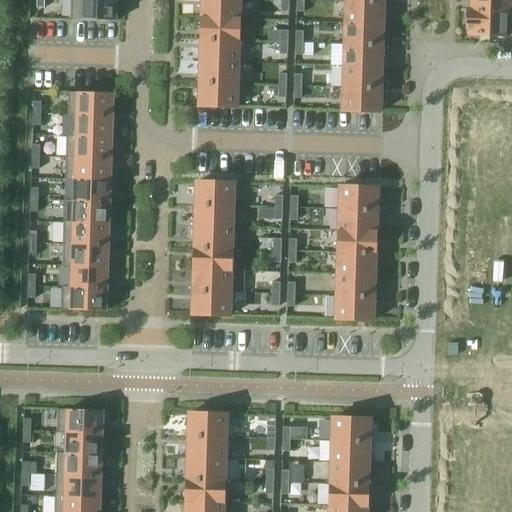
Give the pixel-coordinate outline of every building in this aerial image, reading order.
[(44,8),(44,0),(36,0),(36,8),(44,8)] [(115,21),(115,0),(70,0),(70,20),(115,21)] [(200,0),(200,19),(240,20),(240,0),(200,0)] [(288,0),(280,0),(280,12),(288,12),(288,0)] [(303,12),(304,0),(296,0),(296,12),(303,12)] [(467,12),(511,13),(511,0),(470,0),(470,12),(467,12)] [(344,2),(343,23),(383,25),(384,3),(344,2)] [(511,13),(467,12),(466,29),(470,29),(470,35),(480,35),(511,36),(511,13)] [(240,20),(200,19),(199,40),(239,42),(240,20)] [(343,45),(383,46),(383,25),(343,23),(343,45)] [(279,43),(287,43),(288,31),(280,31),(279,43)] [(295,31),(294,43),(302,44),(303,31),(295,31)] [(199,40),(198,62),(238,63),(239,42),(199,40)] [(287,43),(279,43),(279,55),(287,55),(287,43)] [(302,56),(302,44),(294,43),(294,55),(302,56)] [(343,45),(342,67),(382,68),(383,46),(343,45)] [(198,62),(198,83),(238,85),(238,63),(198,62)] [(342,67),(341,88),(381,89),(382,68),(342,67)] [(278,74),(278,86),(286,86),(286,74),(278,74)] [(301,87),(302,75),(294,74),(293,86),(301,87)] [(238,85),(198,83),(197,106),(237,107),(238,85)] [(286,98),(286,86),(278,86),(278,98),(286,98)] [(301,87),(293,86),(293,98),(301,99),(301,87)] [(381,112),(381,89),(341,88),(340,110),(381,112)] [(112,116),(113,94),(68,93),(67,115),(112,116)] [(41,114),(41,102),(33,102),(33,114),(41,114)] [(467,105),(466,126),(502,127),(504,106),(467,105)] [(40,126),(41,114),(33,114),(32,126),(40,126)] [(111,138),(112,116),(67,115),(67,116),(75,116),(75,136),(66,136),(111,138)] [(466,126),(466,145),(502,146),(502,127),(466,126)] [(111,159),(111,138),(66,136),(66,158),(111,159)] [(39,157),(39,145),(31,145),(31,157),(39,157)] [(466,145),(465,164),(501,165),(502,146),(466,145)] [(39,169),(39,157),(31,157),(31,169),(39,169)] [(110,181),(111,159),(66,158),(65,179),(110,181)] [(465,164),(464,183),(501,184),(501,165),(465,164)] [(109,203),(110,181),(65,179),(65,180),(73,181),(73,201),(64,200),(64,201),(109,203)] [(195,183),(194,205),(234,207),(235,184),(195,183)] [(464,183),(464,202),(500,203),(501,184),(464,183)] [(337,210),(377,211),(378,189),(338,187),(337,210)] [(38,200),(38,188),(30,188),(30,200),(38,200)] [(274,196),(274,208),(282,208),(282,196),(274,196)] [(298,197),(290,196),(289,208),(297,209),(298,197)] [(37,212),(38,200),(30,200),(29,212),(37,212)] [(109,224),(109,203),(64,201),(64,223),(109,224)] [(464,202),(463,223),(500,224),(500,203),(464,202)] [(193,227),(233,228),(234,207),(194,205),(193,227)] [(274,208),(274,220),(282,220),(282,208),(274,208)] [(297,209),(289,208),(289,220),(297,220),(297,209)] [(337,232),(377,233),(377,211),(337,210),(337,232)] [(108,246),(109,224),(64,223),(63,244),(108,246)] [(193,227),(192,248),(232,250),(233,228),(193,227)] [(36,243),(37,231),(29,231),(28,243),(36,243)] [(336,253),(376,254),(377,233),(337,232),(336,253)] [(273,239),(273,251),(281,251),(281,239),(273,239)] [(288,251),(296,252),(296,240),(288,239),(288,251)] [(36,255),(36,243),(28,243),(28,255),(36,255)] [(107,267),(108,246),(63,244),(62,266),(107,267)] [(192,248),(192,270),(232,271),(232,250),(192,248)] [(280,263),(281,251),(273,251),(272,263),(280,263)] [(287,263),(295,264),(296,252),(288,251),(287,263)] [(336,253),(335,275),(375,276),(376,254),(336,253)] [(106,289),(107,267),(62,266),(62,267),(70,267),(70,287),(61,287),(106,289)] [(192,270),(191,292),(231,293),(232,271),(192,270)] [(35,287),(35,275),(27,274),(27,286),(35,287)] [(334,296),(375,298),(375,276),(335,275),(334,296)] [(272,282),(271,294),(279,294),(280,282),(272,282)] [(287,283),(286,295),(294,295),(295,283),(287,283)] [(34,299),(35,287),(27,286),(26,298),(34,299)] [(106,311),(106,289),(61,287),(61,310),(106,311)] [(230,315),(231,293),(191,292),(190,314),(230,315)] [(271,294),(271,306),(279,306),(279,294),(271,294)] [(294,307),(294,295),(286,295),(286,307),(294,307)] [(334,296),(334,318),(374,320),(375,298),(334,296)] [(483,298),(483,308),(495,309),(495,298),(483,298)] [(495,298),(495,309),(507,309),(507,299),(495,298)] [(474,321),(473,358),(493,358),(494,322),(474,321)] [(511,322),(494,322),(493,358),(511,358),(511,322)] [(102,434),(102,411),(57,410),(57,432),(102,434)] [(186,436),(226,438),(227,415),(187,414),(186,436)] [(330,441),(370,442),(371,420),(331,418),(330,441)] [(31,419),(23,419),(22,431),(30,431),(31,419)] [(457,422),(455,461),(479,461),(481,423),(457,422)] [(481,423),(479,461),(502,462),(503,424),(481,423)] [(511,423),(503,424),(502,462),(511,462),(511,423)] [(267,427),(266,439),(274,439),(275,427),(267,427)] [(282,427),(282,439),(290,440),(290,428),(282,427)] [(30,443),(30,431),(22,431),(22,443),(30,443)] [(101,455),(102,434),(57,432),(57,433),(65,433),(64,453),(56,453),(56,454),(101,455)] [(186,436),(186,458),(226,459),(226,438),(186,436)] [(266,451),(274,451),(274,439),(266,439),(266,451)] [(289,451),(290,440),(282,439),(281,451),(289,451)] [(330,441),(329,463),(369,464),(370,442),(330,441)] [(100,477),(101,455),(56,454),(55,475),(100,477)] [(226,459),(186,458),(185,479),(225,481),(226,459)] [(29,462),(21,462),(21,474),(29,474),(29,462)] [(329,463),(328,484),(368,486),(369,464),(329,463)] [(273,470),(265,470),(265,482),(273,482),(273,470)] [(289,471),(281,471),(280,482),(288,483),(289,471)] [(28,486),(29,474),(21,474),(20,486),(28,486)] [(100,498),(100,477),(55,475),(55,497),(100,498)] [(225,481),(185,479),(184,501),(224,502),(225,481)] [(467,480),(466,490),(478,490),(479,480),(467,480)] [(479,480),(478,490),(490,491),(491,481),(479,480)] [(265,482),(265,494),(273,494),(273,482),(265,482)] [(280,482),(280,494),(288,495),(288,483),(280,482)] [(368,507),(368,486),(328,484),(328,506),(368,507)] [(99,511),(100,498),(55,497),(54,511),(99,511)] [(183,511),(223,511),(224,502),(184,501),(183,511)]
